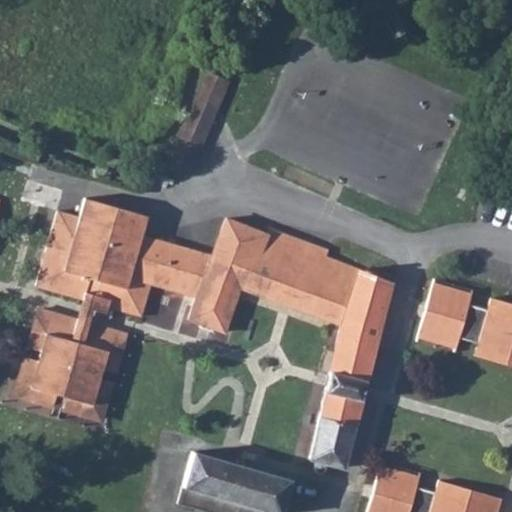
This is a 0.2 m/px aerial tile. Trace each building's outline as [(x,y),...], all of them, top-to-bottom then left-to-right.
[(206,72),(194,101),(210,109),(213,109),(225,80),(206,72)] [(194,101),(178,139),(194,146),(210,109),(194,101)] [(178,139),(166,166),(184,173),(196,147),(194,146),(178,139)] [(259,252),(265,234),(223,218),(209,258),(140,237),(147,215),(84,196),(79,216),(57,209),(34,282),(81,296),(85,284),(106,289),(104,301),(91,299),(95,309),(105,311),(109,304),(138,313),(149,281),(194,294),(188,317),(225,330),(242,285),(341,326),(307,457),(339,466),(388,283),(319,255),(312,274),(259,252)] [(268,226),(265,234),(259,252),(312,274),(319,255),(323,246),(268,226)] [(435,284),(430,297),(444,300),(449,288),(435,284)] [(449,288),(444,300),(465,306),(470,295),(449,288)] [(444,300),(430,297),(416,344),(451,355),(456,338),(479,346),(474,362),(511,372),(511,319),(488,312),(465,306),(444,300)] [(511,306),(493,301),(488,312),(511,319),(511,306)] [(36,307),(10,391),(97,417),(122,332),(36,307)] [(190,450),(174,503),(206,511),(276,511),(287,478),(190,450)] [(383,460),(379,469),(415,478),(417,470),(383,460)] [(415,478),(379,469),(365,511),(493,511),(497,500),(437,484),(433,492),(413,485),(415,478)] [(440,477),(437,484),(497,500),(499,494),(440,477)]
